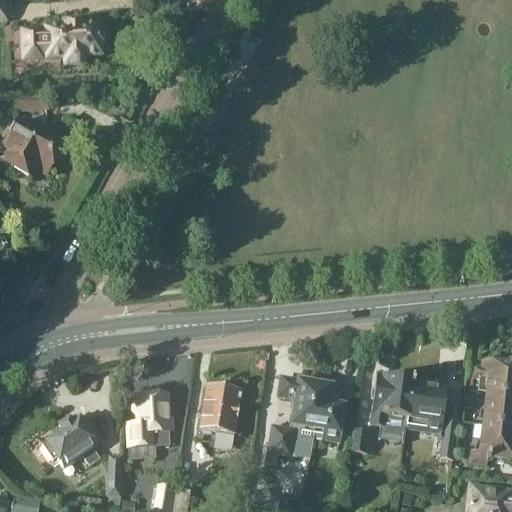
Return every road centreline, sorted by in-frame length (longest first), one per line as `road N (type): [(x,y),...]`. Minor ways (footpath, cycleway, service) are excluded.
road 1 (secondary): [(59,342),(511,291)]
road 2 (residential): [(59,342),(67,279),(228,0)]
